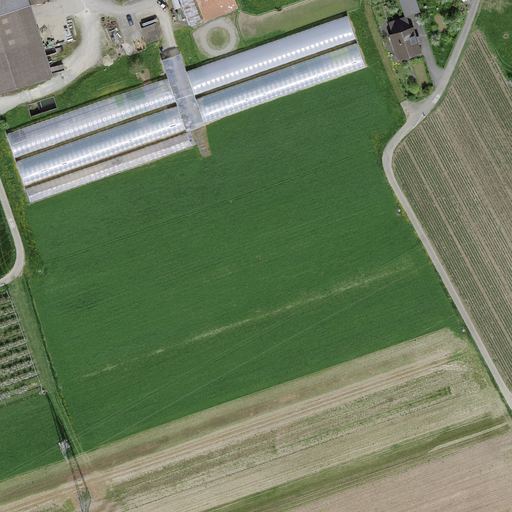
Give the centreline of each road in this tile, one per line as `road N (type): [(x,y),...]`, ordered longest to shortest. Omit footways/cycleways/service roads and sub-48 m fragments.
road 1 (track): [(511,403),(387,168)]
road 2 (residential): [(477,0),(440,86),(392,144),(387,168)]
